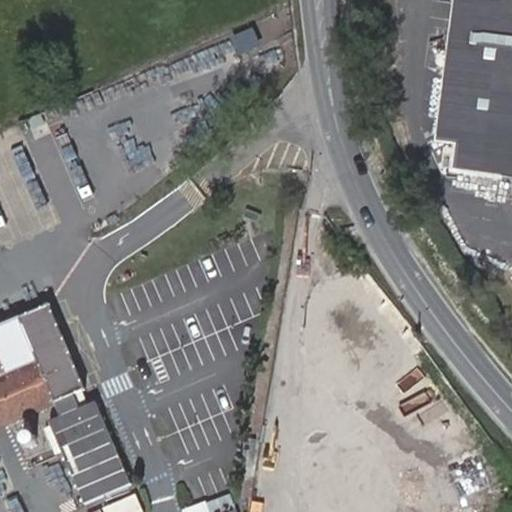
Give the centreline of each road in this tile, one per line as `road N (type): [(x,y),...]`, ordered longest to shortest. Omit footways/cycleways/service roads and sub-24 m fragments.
road 1 (unclassified): [(353,177),(322,189),(310,215),(268,511)]
road 2 (secondary): [(511,407),(376,229),(353,177)]
road 3 (secondary): [(353,177),(331,101),(320,0)]
road 4 (unknown): [(92,317),(234,267)]
road 5 (unknown): [(128,409),(243,354)]
